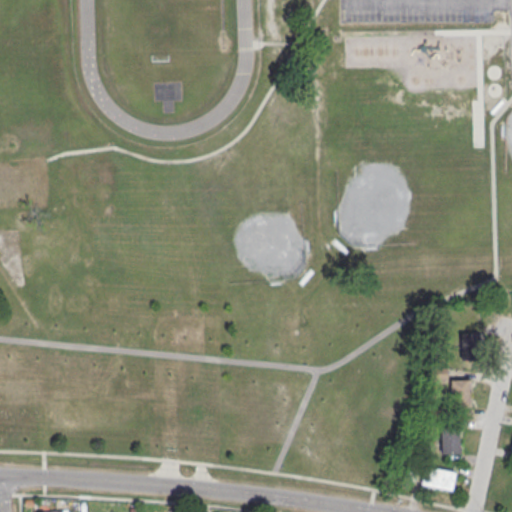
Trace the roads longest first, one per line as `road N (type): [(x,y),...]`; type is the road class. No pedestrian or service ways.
road 1 (residential): [(369,511),(189,487),(0,477)]
road 2 (residential): [(511,319),(471,511)]
